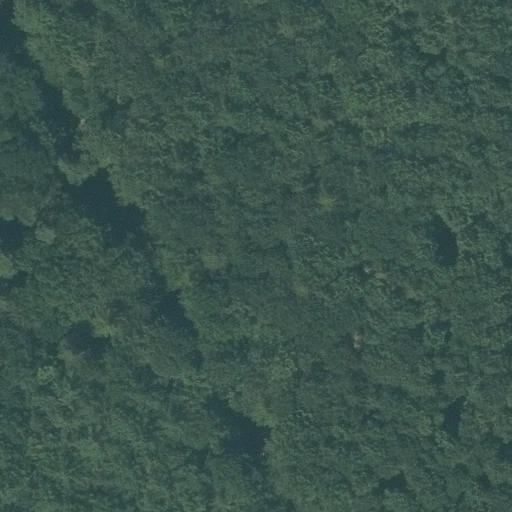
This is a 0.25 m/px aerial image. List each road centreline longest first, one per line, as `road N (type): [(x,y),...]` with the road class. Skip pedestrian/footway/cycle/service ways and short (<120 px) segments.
road 1 (track): [(296,511),(20,0)]
road 2 (track): [(0,346),(160,259)]
